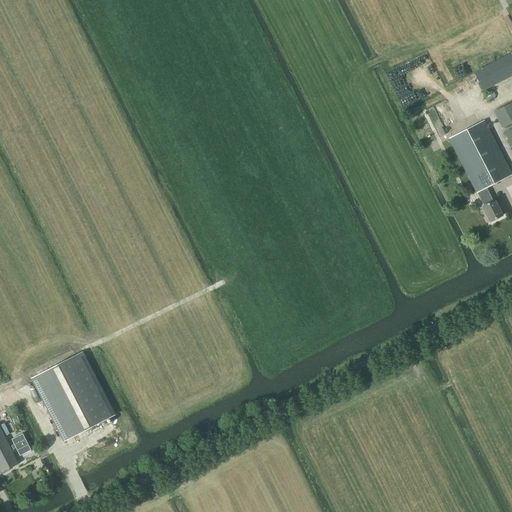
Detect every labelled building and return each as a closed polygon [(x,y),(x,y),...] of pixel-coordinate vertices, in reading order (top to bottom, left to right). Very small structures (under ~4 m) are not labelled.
[(483,91),(511,75),(511,53),(474,73),(483,91)] [(501,129),(511,123),(511,102),(493,113),(501,129)] [(486,188),(511,175),(484,121),(449,139),(476,193),(477,192),(484,206),(481,207),(489,222),(502,216),(494,200),(492,201),(486,188)] [(81,354),(32,379),(64,441),(114,415),(81,354)] [(0,471),(1,473),(18,464),(0,428),(0,471)] [(31,451),(22,434),(11,440),(13,445),(11,446),(13,450),(15,449),(19,456),(31,451)]
